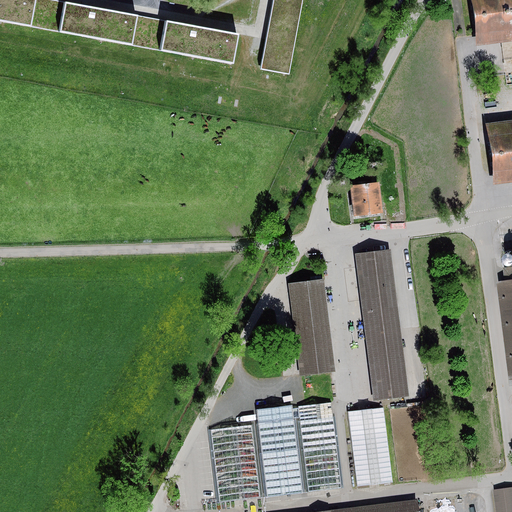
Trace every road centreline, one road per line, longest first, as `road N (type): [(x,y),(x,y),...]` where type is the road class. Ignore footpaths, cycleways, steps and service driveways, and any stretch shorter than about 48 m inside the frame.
road 1 (unclassified): [(303,242),(261,304),(154,511)]
road 2 (track): [(303,242),(0,253)]
road 3 (unclassified): [(424,0),(331,172),(303,242)]
road 4 (unclassified): [(511,216),(303,242)]
